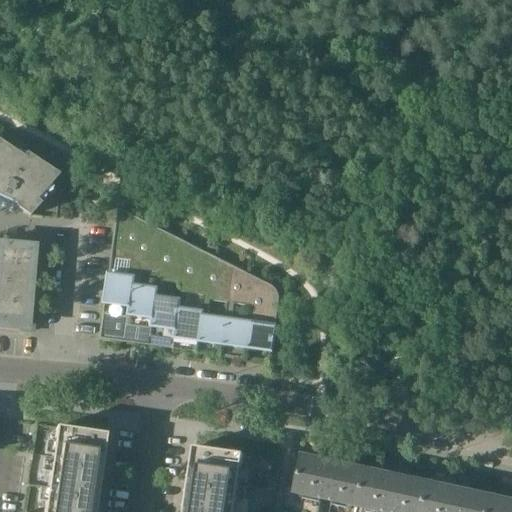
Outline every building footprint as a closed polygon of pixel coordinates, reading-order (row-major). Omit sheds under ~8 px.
[(0,199),(14,207),(29,217),(40,204),(36,201),(57,177),(58,176),(25,154),(25,155),(15,148),(13,152),(0,143),(0,199)] [(118,209),(116,224),(112,259),(132,261),(130,277),(109,275),(101,340),(108,341),(108,339),(102,339),(105,315),(128,318),(141,221),(118,209)] [(141,221),(128,318),(126,330),(125,342),(117,341),(117,342),(132,344),(132,343),(126,342),(128,326),(151,330),(164,232),(141,221)] [(187,244),(164,232),(151,330),(149,345),(141,344),(141,345),(156,347),(156,346),(150,345),(151,338),(174,341),(187,244)] [(0,322),(33,325),(34,311),(40,247),(0,243),(0,322)] [(165,349),(198,353),(211,256),(187,244),(174,341),(173,348),(165,347),(165,349)] [(234,268),(211,256),(198,353),(222,356),(234,268)] [(222,356),(246,360),(257,279),(234,268),(222,356)] [(271,286),(257,279),(246,360),(271,363),(279,301),(279,299),(279,297),(279,295),(279,294),(277,292),(276,290),(274,288),(271,286)] [(38,511),(25,510),(24,511),(94,511),(106,431),(56,423),(43,511),(38,511)] [(195,443),(185,511),(236,511),(246,451),(195,443)] [(366,471),(340,465),(303,457),(295,493),(359,507),(366,471)] [(422,511),(429,484),(402,478),(366,471),(359,507),(382,511),(422,511)] [(488,511),(491,498),(464,492),(429,484),(422,511),(488,511)] [(511,511),(511,502),(491,498),(488,511),(511,511)]
